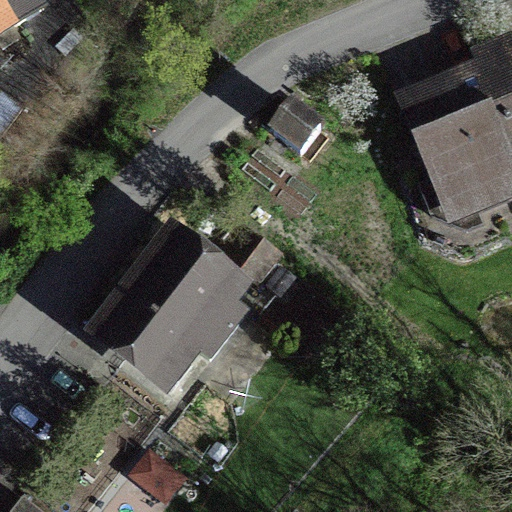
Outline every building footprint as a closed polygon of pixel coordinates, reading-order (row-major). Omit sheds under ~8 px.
[(32,15),(22,0),(0,0),(0,40),(7,36),(5,32),(32,15)] [(475,62),(480,74),(407,103),(446,201),(468,210),(511,191),(511,174),(503,153),(511,149),(511,61),(504,64),(499,52),(475,62)] [(317,135),(278,105),(258,130),(298,160),(317,135)] [(249,236),(238,228),(216,257),(255,287),(286,247),(257,225),(249,236)] [(233,293),(170,244),(95,340),(159,389),(211,323),(220,331),(227,322),(217,314),(233,293)] [(33,511),(19,501),(11,511),(33,511)]
